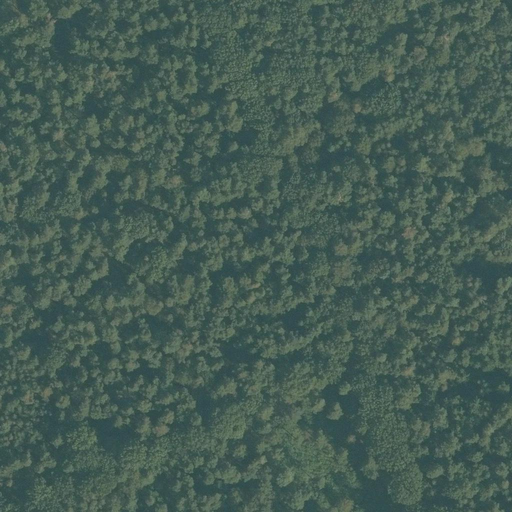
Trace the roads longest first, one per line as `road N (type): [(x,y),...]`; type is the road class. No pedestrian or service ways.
road 1 (track): [(419,511),(218,0)]
road 2 (track): [(269,128),(511,15)]
road 3 (track): [(210,422),(20,511)]
road 4 (track): [(355,353),(210,422)]
